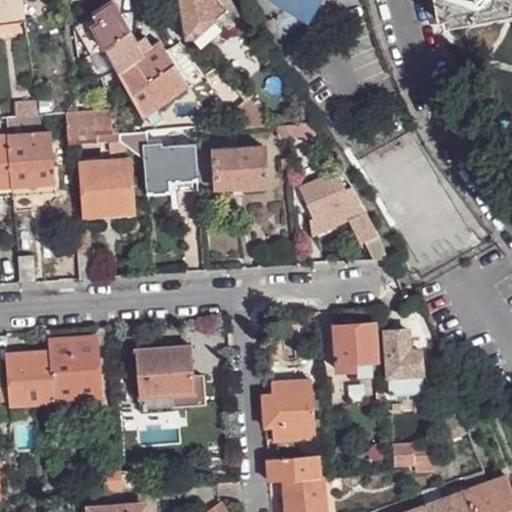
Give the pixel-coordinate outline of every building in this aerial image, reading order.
[(0,0),(0,19),(23,17),(23,16),(21,0),(0,0)] [(178,0),(184,40),(184,43),(192,41),(202,32),(226,10),(217,0),(178,0)] [(281,0),(294,8),(310,4),(313,0),(281,0)] [(443,15),(511,0),(434,0),(437,16),(443,15)] [(511,0),(443,15),(444,22),(510,9),(511,8),(511,0)] [(75,27),(93,55),(103,50),(129,33),(111,3),(93,14),(75,27)] [(242,15),(232,5),(226,10),(202,32),(212,44),(236,23),(241,30),(248,25),(242,15)] [(116,72),(118,74),(152,49),(145,37),(135,45),(129,33),(103,50),(116,72)] [(136,108),(141,116),(187,85),(166,53),(160,44),(152,49),(118,74),(129,95),(136,108)] [(267,125),(246,97),(232,108),(246,127),(267,125)] [(16,117),(37,116),(36,103),(16,104),(16,117)] [(67,114),(69,146),(97,143),(97,134),(112,133),(111,128),(110,112),(67,114)] [(122,121),(123,133),(130,133),(138,132),(137,121),(129,121),(122,121)] [(309,123),(288,125),(290,137),(318,135),(310,123),(309,123)] [(288,125),(275,127),(276,139),(290,137),(288,125)] [(110,142),(118,141),(118,133),(117,128),(111,128),(112,133),(97,134),(97,143),(110,142)] [(9,137),(13,187),(55,184),(51,133),(9,137)] [(118,141),(130,148),(130,133),(123,133),(118,133),(118,141)] [(0,187),(13,187),(9,137),(0,137),(0,187)] [(111,151),(130,148),(118,141),(110,142),(111,151)] [(216,186),(213,151),(212,141),(198,142),(201,187),(216,186)] [(172,182),(198,181),(195,144),(162,146),(162,143),(144,144),(144,159),(148,195),(172,193),(172,182)] [(264,148),(213,151),(216,186),(217,189),(242,187),(242,188),(267,188),(264,148)] [(292,168),(291,159),(280,159),(280,169),(292,168)] [(85,217),(87,217),(133,214),(134,214),(129,161),(81,164),(85,217)] [(352,188),(341,170),(301,189),(307,204),(314,221),(326,215),(351,203),(345,191),(352,188)] [(172,193),(199,191),(198,181),(172,182),(172,193)] [(13,187),(14,198),(55,195),(55,184),(13,187)] [(0,198),(14,198),(13,187),(0,187),(0,198)] [(377,231),(352,188),(345,191),(351,203),(326,215),(331,227),(355,216),(368,245),(380,240),(377,231)] [(308,224),(314,221),(307,204),(301,207),(308,224)] [(133,214),(87,217),(87,225),(134,222),(133,214)] [(331,227),(326,215),(314,221),(308,224),(312,234),(318,233),(331,227)] [(80,281),(97,280),(92,235),(76,236),(80,281)] [(388,258),(380,240),(368,245),(367,246),(373,260),(388,258)] [(19,285),(36,283),(34,257),(17,258),(19,285)] [(337,371),(357,370),(357,362),(377,360),(373,323),(335,326),(337,371)] [(420,375),(422,374),(420,350),(409,351),(408,330),(384,331),(389,395),(421,393),(420,375)] [(96,339),(50,342),(51,353),(55,403),(70,402),(71,412),(76,416),(88,415),(92,410),(92,400),(101,399),(96,339)] [(139,400),(175,397),(195,395),(194,377),(192,346),(135,351),(139,400)] [(55,403),(51,353),(8,356),(12,406),(55,403)] [(195,395),(175,397),(175,407),(205,405),(204,376),(194,377),(195,395)] [(265,405),(266,426),(273,425),(273,432),(275,440),(316,437),(312,380),(272,384),(273,396),(274,404),(265,405)] [(264,396),(265,405),(274,404),(273,396),(264,396)] [(412,464),(415,464),(412,433),(392,435),(395,466),(405,465),(407,481),(413,481),(412,464)] [(269,459),(270,481),(284,480),(320,477),(318,455),(269,459)] [(121,483),(120,466),(104,468),(105,493),(123,491),(121,483)] [(489,483),(483,470),(464,478),(468,490),(489,483)] [(489,483),(468,490),(476,511),(511,511),(511,492),(506,476),(498,479),(489,483)] [(320,477),(284,480),(286,511),(325,511),(323,477),(320,477)] [(136,482),(121,483),(123,491),(137,490),(136,482)] [(476,511),(468,490),(426,505),(428,511),(476,511)] [(207,511),(229,511),(226,503),(207,511)]
